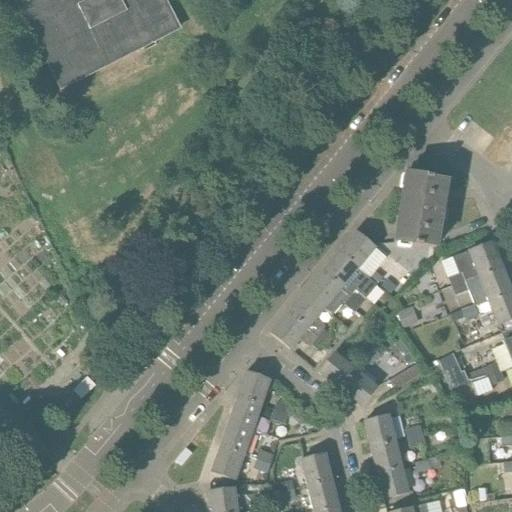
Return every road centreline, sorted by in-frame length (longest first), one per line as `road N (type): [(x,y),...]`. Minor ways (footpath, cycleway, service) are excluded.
road 1 (residential): [(470,0),(41,511)]
road 2 (residential): [(246,342),(427,127)]
road 3 (residential): [(246,342),(328,414),(359,511)]
road 4 (residential): [(136,475),(246,342)]
road 5 (residential): [(427,127),(511,25)]
